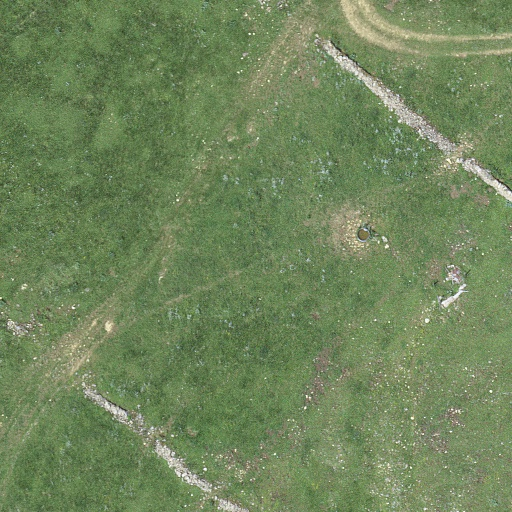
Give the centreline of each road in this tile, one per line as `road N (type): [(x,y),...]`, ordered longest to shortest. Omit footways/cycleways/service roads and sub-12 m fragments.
road 1 (track): [(332,0),(244,123),(126,316),(58,386),(0,482)]
road 2 (track): [(511,49),(389,39),(359,25),(347,0)]
